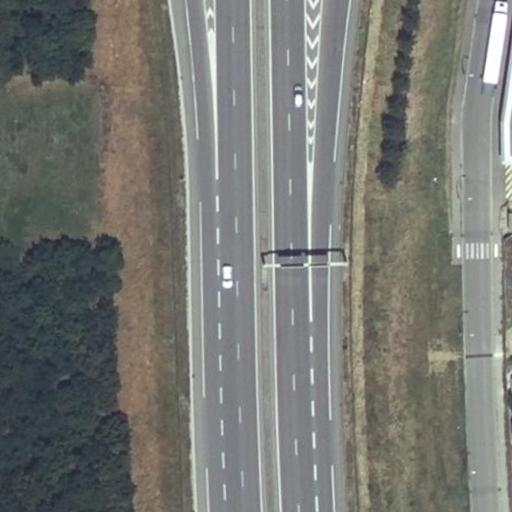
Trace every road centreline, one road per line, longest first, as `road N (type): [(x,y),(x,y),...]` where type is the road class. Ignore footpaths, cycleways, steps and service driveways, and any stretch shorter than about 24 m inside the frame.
road 1 (unclassified): [(490,0),(473,153),(483,511)]
road 2 (trunk): [(194,0),(229,319)]
road 3 (trunk): [(227,0),(229,319)]
road 4 (trunk): [(310,511),(302,213)]
road 5 (trunk): [(302,213),(334,0)]
road 6 (trunk): [(302,213),(296,0)]
road 7 (trunk): [(229,319),(236,511)]
